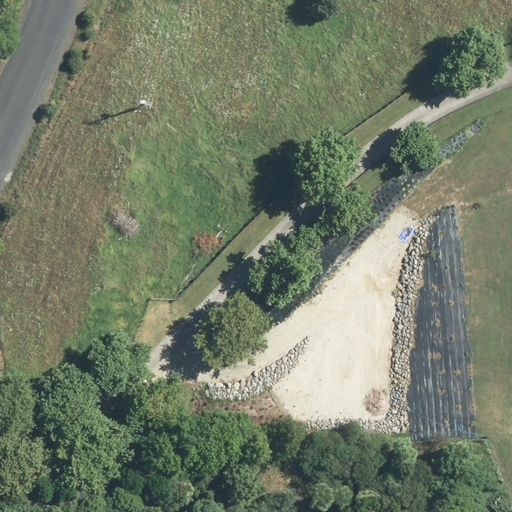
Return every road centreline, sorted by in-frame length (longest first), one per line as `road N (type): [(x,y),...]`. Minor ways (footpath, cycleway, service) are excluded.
road 1 (unknown): [(0,460),(39,457),(85,439),(139,401),(301,223),(414,134),(511,86)]
road 2 (unclassified): [(0,130),(53,0)]
